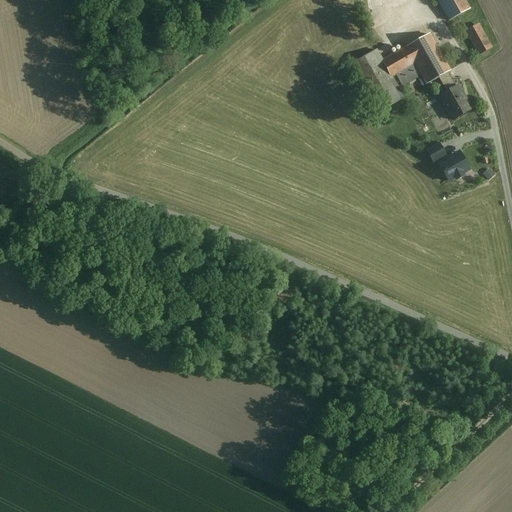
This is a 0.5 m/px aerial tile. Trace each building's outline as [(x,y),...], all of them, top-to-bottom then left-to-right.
[(472,8),(466,0),(437,0),(449,21),(472,8)] [(493,48),(479,24),(465,32),(479,56),(493,48)] [(446,93),(456,87),(448,72),(450,71),(429,34),(383,60),(377,49),(349,65),(376,113),(403,97),(399,89),(420,77),(425,86),(438,79),(446,93)] [(458,86),(456,87),(446,93),(438,97),(452,121),(471,110),(458,86)] [(438,145),(427,151),(433,163),(445,156),(438,145)] [(454,156),(439,164),(448,182),(454,178),(455,180),(463,176),(462,174),(468,170),(461,157),(456,160),(454,156)]
